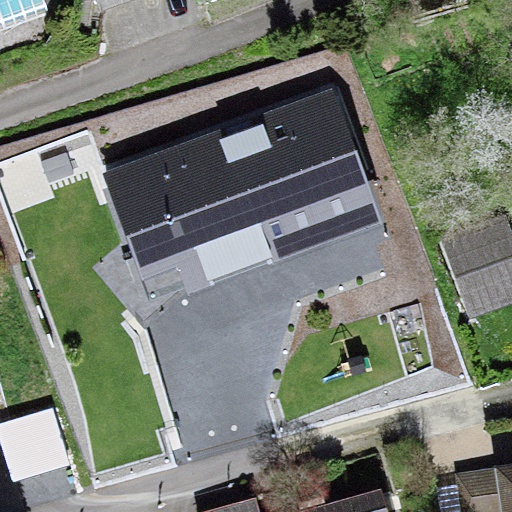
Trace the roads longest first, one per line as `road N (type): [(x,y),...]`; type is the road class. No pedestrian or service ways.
road 1 (residential): [(107,511),(472,403)]
road 2 (residential): [(0,118),(215,46)]
